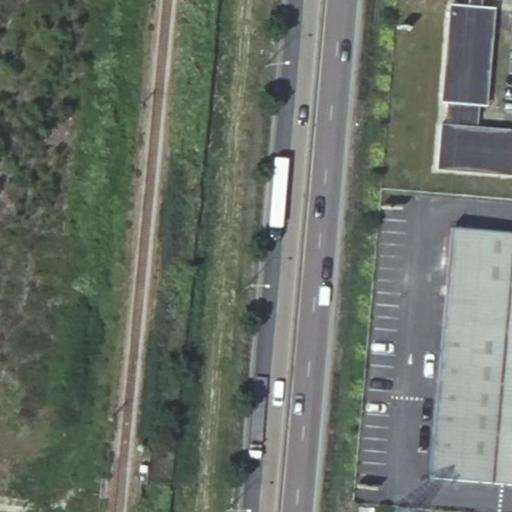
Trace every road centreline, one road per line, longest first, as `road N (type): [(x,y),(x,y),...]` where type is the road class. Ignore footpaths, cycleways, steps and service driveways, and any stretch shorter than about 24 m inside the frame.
road 1 (primary): [(305,0),(259,511)]
road 2 (primary): [(296,511),(341,0)]
